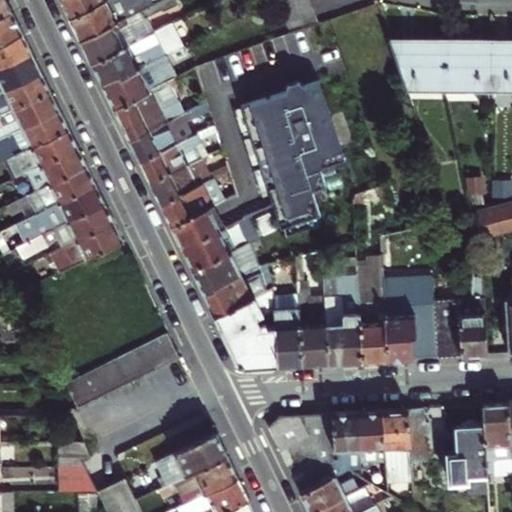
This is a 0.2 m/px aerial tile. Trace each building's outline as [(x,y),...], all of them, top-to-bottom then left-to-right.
[(0,0),(0,16),(11,10),(6,0),(0,0)] [(61,0),(70,17),(104,0),(61,0)] [(104,0),(70,17),(81,39),(161,0),(104,0)] [(161,0),(81,39),(92,62),(150,33),(143,19),(161,10),(164,12),(177,5),(174,0),(161,0)] [(278,0),(290,32),(319,22),(311,0),(278,0)] [(0,43),(22,33),(11,10),(0,16),(0,43)] [(150,33),(92,62),(102,84),(121,76),(123,80),(140,72),(138,69),(166,54),(181,46),(170,24),(150,33)] [(0,67),(32,52),(22,33),(0,43),(0,67)] [(445,40),(389,39),(406,88),(444,88),(445,40)] [(445,40),(444,88),(491,88),(491,40),(445,40)] [(511,40),(491,40),(491,88),(511,88),(511,40)] [(0,90),(41,71),(32,52),(0,67),(0,90)] [(121,76),(102,84),(113,107),(176,76),(166,54),(138,69),(140,72),(123,80),(121,76)] [(176,76),(113,107),(129,138),(185,111),(172,86),(198,74),(196,66),(176,76)] [(0,113),(50,90),(41,71),(0,90),(0,113)] [(286,91),(241,105),(280,228),(319,216),(311,192),(326,187),(320,168),(345,161),(319,81),(304,85),(299,81),(288,84),(286,91)] [(0,137),(59,109),(50,90),(0,113),(0,137)] [(185,111),(129,138),(139,160),(192,135),(185,121),(209,109),(207,101),(185,111)] [(0,160),(8,157),(68,128),(59,109),(0,137),(0,160)] [(192,135),(139,160),(150,182),(202,157),(203,156),(202,152),(200,153),(196,144),(202,141),(201,138),(216,131),(214,124),(192,135)] [(17,176),(77,147),(68,128),(8,157),(17,176)] [(203,156),(208,154),(202,141),(196,144),(200,153),(202,152),(203,156)] [(34,190),(86,165),(77,147),(17,176),(6,181),(11,191),(30,181),(34,190)] [(202,157),(150,182),(160,204),(214,177),(229,170),(227,165),(209,173),(202,157)] [(34,203),(39,212),(95,184),(86,165),(34,190),(5,204),(10,214),(21,209),(34,203)] [(214,177),(160,204),(171,225),(214,204),(225,199),(214,177)] [(482,177),(466,178),(468,196),(484,194),(482,177)] [(370,201),(371,203),(391,198),(385,183),(357,192),(355,193),(352,203),(370,201)] [(26,218),(15,223),(25,242),(104,202),(95,184),(39,212),(26,218)] [(480,238),(511,229),(511,200),(490,207),(479,209),(480,227),(480,238)] [(62,246),(114,221),(104,202),(25,242),(16,245),(22,257),(48,244),(57,237),(62,246)] [(21,209),(26,218),(39,212),(34,203),(21,209)] [(214,204),(171,225),(178,240),(198,282),(204,293),(241,275),(230,253),(235,250),(225,229),(226,228),(214,204)] [(60,271),(123,240),(114,221),(62,246),(50,252),(55,261),(60,271)] [(480,227),(465,228),(466,241),(481,240),(480,238),(480,227)] [(436,356),(487,353),(481,240),(466,241),(468,277),(470,277),(471,297),(434,300),(436,356)] [(340,245),(320,250),(322,274),(356,272),(356,271),(355,264),(355,256),(340,257),(340,245)] [(50,252),(44,255),(49,265),(55,261),(50,252)] [(296,257),(297,280),(305,280),(304,254),(296,257)] [(356,272),(361,360),(386,359),(383,286),(382,278),(381,255),(373,255),(373,263),(367,263),(367,270),(356,271),(356,272)] [(273,287),(268,264),(259,266),(260,270),(267,290),(273,287)] [(241,275),(204,293),(215,316),(252,298),(242,278),(260,270),(259,266),(258,267),(241,275)] [(323,305),(327,362),(361,360),(356,272),(322,274),(323,294),(323,305)] [(383,286),(386,359),(436,356),(434,300),(433,276),(408,277),(408,293),(392,294),(392,285),(383,286)] [(408,293),(408,277),(382,278),(383,286),(392,285),(392,294),(408,293)] [(298,294),(302,363),(327,362),(323,305),(309,305),(308,294),(307,280),(305,280),(297,280),(298,294)] [(267,290),(252,298),(215,316),(238,363),(245,367),(277,365),(275,326),(267,327),(266,323),(260,325),(256,317),(274,308),(273,295),(273,287),(267,290)] [(275,326),(277,365),(302,363),(298,294),(273,295),(274,308),(275,326)] [(309,305),(323,305),(323,294),(308,294),(309,305)] [(267,327),(275,326),(274,308),(256,317),(260,325),(266,323),(267,327)] [(167,332),(65,383),(77,407),(179,356),(167,332)] [(44,358),(44,347),(23,347),(23,358),(44,358)] [(483,424),(486,472),(511,470),(511,468),(508,402),(482,403),(483,424)] [(408,408),(411,461),(426,460),(423,407),(408,408)] [(386,471),(386,475),(406,474),(407,479),(405,480),(406,504),(414,509),(411,461),(408,408),(382,409),(385,461),(386,471)] [(359,448),(360,461),(385,461),(382,409),(357,410),(359,448)] [(335,458),(336,473),(345,469),(344,449),(359,448),(357,410),(332,412),(335,458)] [(335,458),(332,412),(315,413),(322,438),(311,442),(315,451),(322,465),(335,458)] [(309,437),(311,442),(322,438),(315,413),(298,414),(309,437)] [(281,415),(294,443),(309,437),(298,414),(281,415)] [(279,415),(268,425),(280,450),(294,443),(281,415),(279,415)] [(487,489),(486,472),(483,424),(479,425),(475,420),(466,421),(462,426),(456,426),(458,452),(447,453),(449,483),(468,481),(469,490),(487,489)] [(159,480),(162,486),(226,454),(217,434),(213,433),(155,461),(163,478),(159,480)] [(294,443),(280,450),(287,464),(315,451),(311,442),(309,437),(294,443)] [(83,440),(60,440),(60,465),(85,465),(83,461),(91,457),(83,440)] [(344,449),(345,469),(348,468),(360,468),(360,461),(359,448),(344,449)] [(287,464),(294,478),(322,465),(315,451),(287,464)] [(185,503),(237,476),(226,454),(162,486),(157,488),(162,498),(179,490),(185,503)] [(294,478),(310,511),(358,489),(355,483),(352,478),(339,484),(335,474),(336,473),(335,458),(322,465),(294,478)] [(60,465),(60,490),(97,490),(85,465),(60,465)] [(142,511),(125,476),(97,490),(107,511),(142,511)] [(199,511),(221,511),(248,499),(237,476),(185,503),(178,506),(178,507),(168,511),(167,511),(199,511),(200,511),(199,511)] [(371,482),(365,479),(355,483),(358,489),(363,486),(371,482)] [(358,489),(310,511),(309,511),(357,511),(374,504),(368,493),(367,494),(363,486),(358,489)] [(1,491),(1,511),(12,511),(12,491),(1,491)] [(96,511),(96,494),(80,494),(79,511),(96,511)] [(382,508),(399,500),(392,496),(374,504),(357,511),(376,511),(382,508)] [(254,511),(248,499),(221,511),(254,511)]
